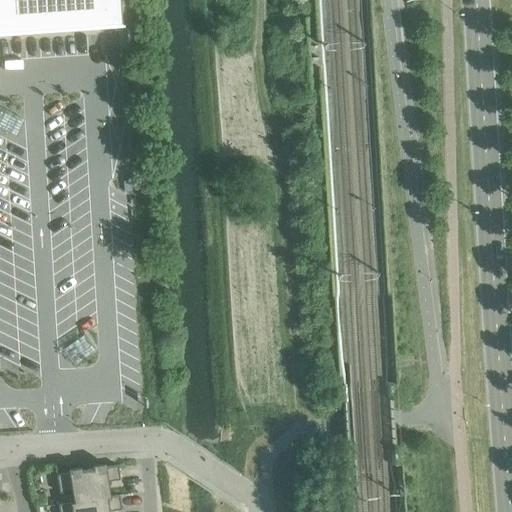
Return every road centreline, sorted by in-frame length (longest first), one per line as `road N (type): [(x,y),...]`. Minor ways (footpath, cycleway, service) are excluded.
road 1 (secondary): [(475,0),(511,511)]
road 2 (unclassified): [(257,511),(169,443),(146,438)]
road 3 (unclassified): [(146,438),(14,450)]
